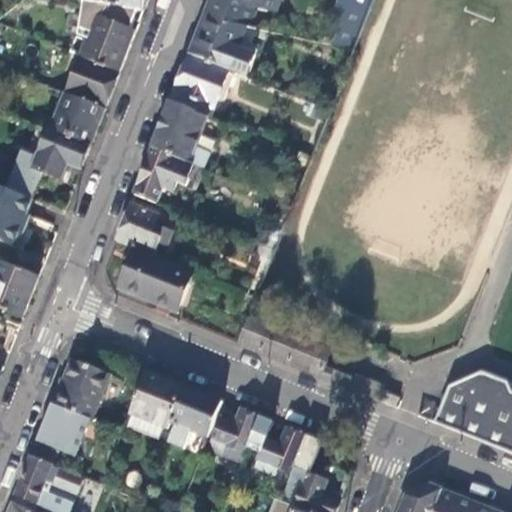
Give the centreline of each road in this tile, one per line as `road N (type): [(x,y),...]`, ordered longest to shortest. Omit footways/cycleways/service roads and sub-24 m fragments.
road 1 (residential): [(398,441),(62,301)]
road 2 (residential): [(62,301),(195,0)]
road 3 (residential): [(0,464),(62,301)]
road 4 (residential): [(511,486),(398,441)]
